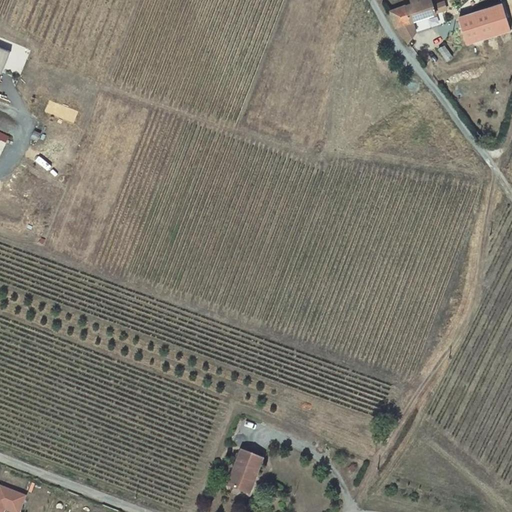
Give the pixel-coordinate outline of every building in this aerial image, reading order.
[(408,25),(438,13),(435,6),(433,0),(421,0),(390,12),(396,26),(410,45),(417,37),(408,25)] [(435,6),(438,13),(449,8),(446,1),(435,6)] [(511,27),(505,5),(463,18),(470,40),(511,27)] [(0,78),(11,51),(0,46),(0,78)] [(444,47),(439,51),(448,60),(452,56),(444,47)] [(263,459),(241,450),(227,486),(245,493),(253,473),(257,474),(263,459)] [(257,474),(253,473),(245,493),(249,494),(257,474)] [(20,511),(26,495),(0,486),(0,511),(3,511),(4,509),(12,511),(20,511)]
